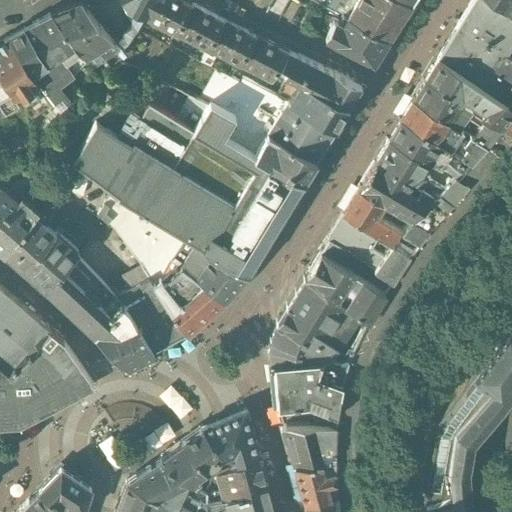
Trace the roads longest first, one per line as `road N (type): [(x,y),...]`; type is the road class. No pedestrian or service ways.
road 1 (residential): [(388,86),(223,0)]
road 2 (residential): [(110,373),(0,267)]
